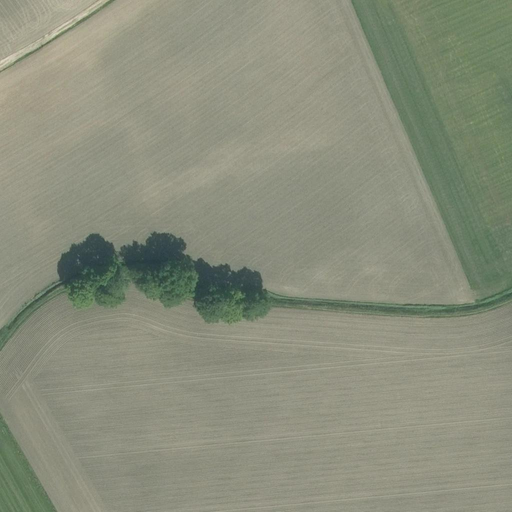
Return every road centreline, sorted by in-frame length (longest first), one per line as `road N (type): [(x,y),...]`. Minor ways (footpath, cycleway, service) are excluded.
road 1 (track): [(0,359),(32,323),(121,286),(437,310),(467,310),(511,293)]
road 2 (track): [(0,66),(105,0)]
